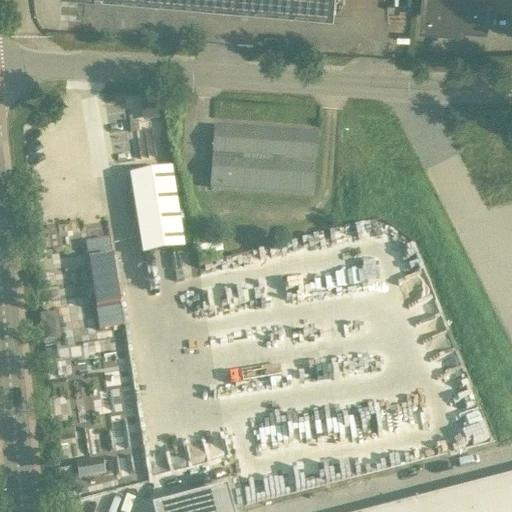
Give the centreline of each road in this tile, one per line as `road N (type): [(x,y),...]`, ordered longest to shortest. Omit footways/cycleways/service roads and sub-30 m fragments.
road 1 (unclassified): [(71,68),(511,89)]
road 2 (tertiary): [(23,511),(0,283)]
road 3 (unclassified): [(307,511),(511,459)]
